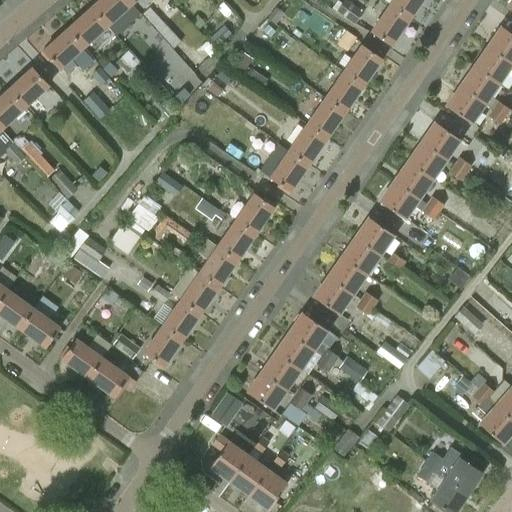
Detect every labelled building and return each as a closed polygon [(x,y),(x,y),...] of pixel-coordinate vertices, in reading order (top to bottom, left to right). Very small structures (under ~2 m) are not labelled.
[(131,6),(125,0),(101,0),(91,9),(107,27),(131,6)] [(125,0),(131,6),(136,1),(143,9),(152,1),(151,0),(125,0)] [(345,0),(344,0),(336,12),(355,25),(363,12),(345,0)] [(392,0),(388,6),(409,20),(422,0),(392,0)] [(391,46),(409,20),(388,6),(370,32),(391,46)] [(150,8),(142,15),(173,49),(181,43),(150,8)] [(268,18),(275,23),(283,14),(276,8),(268,18)] [(107,27),(91,9),(67,31),(83,49),(107,27)] [(190,22),(198,29),(204,23),(196,16),(190,22)] [(267,25),(262,31),(270,38),(275,32),(267,25)] [(231,34),(223,26),(209,39),(216,47),(231,34)] [(488,47),(510,62),(511,63),(511,34),(501,27),(488,47)] [(76,66),(71,60),(83,49),(67,31),(41,55),(50,64),(52,62),(60,70),(62,68),(67,74),(76,66)] [(356,38),(346,31),(336,44),(347,51),(356,38)] [(202,48),(210,57),(217,52),(209,43),(202,48)] [(362,46),(343,73),(362,86),(381,59),(362,46)] [(488,47),(474,67),(499,84),(507,72),(511,75),(511,63),(510,62),(488,47)] [(139,63),(127,51),(115,63),(127,75),(139,63)] [(238,52),(228,67),(239,74),(249,60),(238,52)] [(111,77),(117,71),(110,62),(103,69),(111,77)] [(467,77),(461,86),(483,102),(486,104),(491,97),(495,90),(499,84),(474,67),(467,77)] [(33,68),(8,91),(26,109),(50,87),(33,68)] [(99,69),(91,76),(100,86),(108,79),(99,69)] [(262,89),(268,80),(251,69),(245,78),(262,89)] [(222,70),(216,76),(225,84),(231,77),(222,70)] [(344,113),(362,86),(343,73),(324,100),(344,113)] [(216,98),(222,90),(213,83),(207,90),(216,98)] [(454,97),(447,107),(459,115),(472,124),(479,114),(485,105),(486,104),(483,102),(461,86),(454,97)] [(184,89),(175,97),(182,104),(190,96),(184,89)] [(0,98),(0,129),(2,131),(26,109),(8,91),(0,98)] [(93,93),(84,101),(99,119),(109,110),(93,93)] [(344,113),(324,100),(306,126),(326,140),(344,113)] [(499,102),(494,109),(505,117),(510,110),(499,102)] [(493,110),(488,118),(494,122),(500,126),(497,129),(505,134),(511,139),(511,124),(504,119),(505,117),(494,109),(493,110)] [(460,158),(469,145),(436,122),(422,142),(447,159),(446,160),(455,166),(455,165),(460,158)] [(326,140),(306,126),(288,153),(308,166),(326,140)] [(13,143),(2,131),(0,129),(0,158),(4,155),(2,153),(5,151),(17,164),(25,156),(13,143)] [(408,162),(433,179),(446,160),(447,159),(422,142),(408,162)] [(28,143),(21,150),(46,178),(54,171),(28,143)] [(288,195),(308,166),(288,153),(271,179),(279,185),(277,188),(288,195)] [(460,158),(455,165),(466,173),(471,166),(460,158)] [(395,182),(420,199),(433,179),(408,162),(395,182)] [(466,173),(455,165),(455,166),(449,174),(460,181),(466,173)] [(106,173),(100,167),(92,176),(98,181),(106,173)] [(59,171),(49,180),(68,199),(77,190),(59,171)] [(163,173),(155,184),(175,197),(183,186),(163,173)] [(381,202),(406,219),(420,199),(395,182),(381,202)] [(254,194),(235,221),(255,235),(276,205),(265,198),(263,200),(254,194)] [(160,207),(144,195),(128,218),(145,230),(149,233),(158,219),(154,216),(160,207)] [(432,197),(427,204),(439,212),(444,205),(432,197)] [(218,226),(225,215),(202,199),(195,210),(218,226)] [(67,202),(57,214),(68,223),(78,211),(67,202)] [(439,212),(427,204),(421,212),(433,221),(439,212)] [(185,242),(190,234),(165,216),(151,237),(159,242),(167,230),(185,242)] [(128,218),(123,225),(140,236),(145,230),(128,218)] [(369,218),(356,238),(380,255),(394,235),(369,218)] [(255,235),(235,221),(216,248),(237,262),(255,235)] [(60,269),(67,261),(68,262),(88,236),(79,229),(59,255),(53,250),(46,258),(60,269)] [(115,233),(109,243),(124,253),(131,244),(115,233)] [(0,239),(0,261),(14,244),(3,236),(0,239)] [(88,238),(73,260),(101,279),(109,268),(98,261),(106,250),(88,238)] [(356,238),(342,258),(367,275),(380,255),(356,238)] [(219,288),(237,262),(216,248),(208,242),(199,255),(207,261),(199,274),(219,288)] [(392,254),(387,261),(400,269),(405,262),(392,254)] [(353,294),(367,275),(342,258),(328,277),(353,294)] [(394,277),(400,269),(387,261),(382,268),(394,277)] [(82,274),(69,265),(62,276),(75,285),(82,274)] [(0,300),(7,290),(16,279),(1,268),(0,269),(0,300)] [(460,268),(450,275),(457,286),(467,279),(460,268)] [(219,288),(199,274),(180,301),(200,315),(219,288)] [(146,290),(152,284),(142,276),(137,283),(146,290)] [(339,314),(353,294),(328,277),(315,297),(339,314)] [(155,284),(149,293),(164,304),(170,295),(155,284)] [(7,290),(0,300),(0,314),(20,329),(34,310),(7,290)] [(117,297),(107,290),(102,298),(111,305),(117,297)] [(365,293),(360,300),(372,308),(377,301),(365,293)] [(60,329),(49,320),(59,307),(44,296),(34,310),(20,329),(46,348),(60,329)] [(368,315),(372,308),(360,300),(356,307),(368,315)] [(200,315),(180,301),(162,327),(182,341),(200,315)] [(463,307),(454,317),(475,335),(483,325),(463,307)] [(303,314),(289,334),(314,351),(323,357),(328,350),(329,348),(320,342),(328,331),(303,314)] [(162,371),(182,341),(162,327),(144,354),(153,361),(151,363),(162,371)] [(120,334),(112,345),(132,360),(140,349),(120,334)] [(289,334),(276,353),(301,371),(314,351),(289,334)] [(59,358),(87,378),(102,358),(77,339),(70,348),(68,347),(59,358)] [(384,342),(376,353),(399,370),(407,358),(384,342)] [(328,350),(323,357),(333,364),(338,357),(328,350)] [(445,362),(431,351),(416,369),(429,380),(445,362)] [(301,371),(276,353),(262,373),(287,390),(301,371)] [(323,357),(317,365),(328,373),(333,364),(323,357)] [(338,357),(333,364),(339,368),(338,369),(359,383),(367,371),(346,357),(344,361),(338,357)] [(136,382),(130,378),(102,358),(87,378),(118,400),(126,390),(129,392),(136,382)] [(273,410),(287,390),(262,373),(248,393),(273,410)] [(470,383),(462,375),(456,382),(464,390),(470,383)] [(483,382),(477,389),(487,398),(493,391),(483,382)] [(306,403),(311,396),(299,388),(294,395),(306,403)] [(481,405),(487,398),(477,389),(471,396),(481,405)] [(511,389),(497,407),(511,420),(511,389)] [(243,404),(228,392),(213,413),(229,424),(243,404)] [(294,395),(289,403),(301,411),(306,403),(294,395)] [(409,405),(396,396),(377,422),(390,431),(409,405)] [(322,397),(314,409),(333,421),(341,410),(322,397)] [(489,400),(487,398),(481,405),(478,408),(488,417),(481,425),(503,445),(511,433),(511,420),(497,407),(489,400)] [(316,421),(321,414),(312,408),(307,415),(316,421)] [(286,421),(278,431),(287,438),(295,428),(286,421)] [(360,437),(348,428),(333,448),(344,456),(360,437)] [(271,441),(263,435),(250,454),(253,456),(257,451),(262,454),(271,441)] [(211,466),(231,480),(248,457),(219,436),(213,444),(222,451),(211,466)] [(281,449),(273,462),(277,464),(281,467),(290,455),(281,449)] [(434,455),(425,467),(469,496),(482,475),(459,460),(461,457),(451,450),(444,461),(434,455)] [(267,471),(248,457),(231,480),(250,494),(267,471)] [(448,511),(458,511),(469,496),(425,467),(420,475),(440,488),(432,501),(448,511)] [(287,485),(267,471),(250,494),(270,509),(287,485)]
